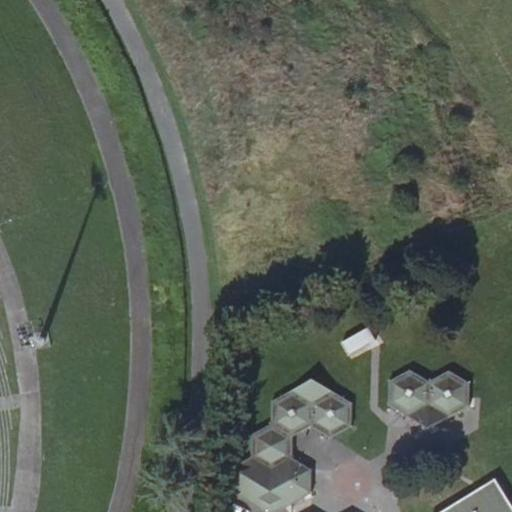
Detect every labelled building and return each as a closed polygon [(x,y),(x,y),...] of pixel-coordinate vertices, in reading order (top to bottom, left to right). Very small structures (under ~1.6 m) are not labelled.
[(0,0),(0,511),(105,511),(122,412),(126,303),(108,196),(71,85),(22,0),(0,0)] [(511,331),(499,321),(489,334),(511,351),(511,331)] [(471,383),(451,370),(433,381),(412,368),(391,380),(391,403),(430,428),(471,405),(471,383)] [(352,403),(313,378),(273,400),(273,423),(252,434),(252,455),(231,466),(231,491),(264,511),(276,511),(287,506),(287,511),(311,511),(313,468),(294,457),(294,435),(312,425),(332,439),(353,427),(352,403)] [(511,511),(511,505),(496,478),(439,511),(511,511)]
